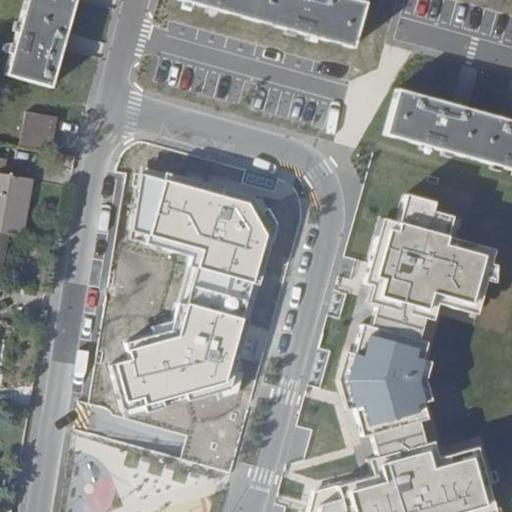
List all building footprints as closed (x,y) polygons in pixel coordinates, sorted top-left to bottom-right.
[(74,0),(24,0),(3,75),(50,88),(74,0)] [(176,0),(351,48),(364,2),(357,0),(176,0)] [(511,120),(396,88),(382,134),(511,170),(511,120)] [(25,111),(18,147),(51,153),(57,117),(25,111)] [(0,231),(6,233),(22,236),(32,180),(8,176),(11,160),(0,157),(0,231)] [(435,203),(406,194),(397,224),(389,222),(384,240),(375,237),(363,285),(371,287),(366,304),(375,306),(369,328),(361,326),(344,383),(360,440),(369,438),(375,459),(366,462),(371,478),(314,494),(309,511),(470,511),(471,511),(490,505),(475,450),(428,464),(416,425),(426,422),(415,383),(425,344),(416,342),(427,302),(456,311),(458,302),(477,307),(482,287),(491,287),(492,266),(488,265),(492,250),(446,236),(451,217),(432,212),(435,203)]
